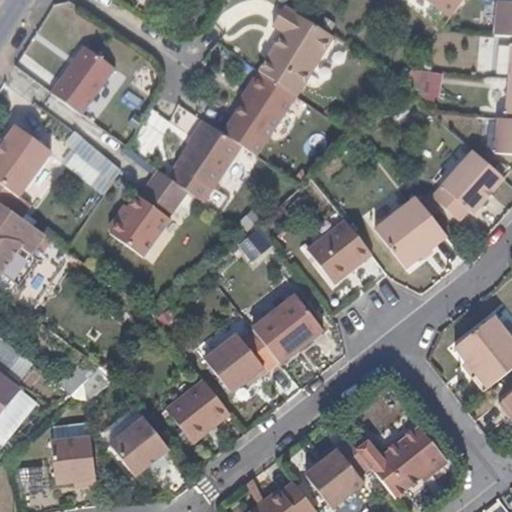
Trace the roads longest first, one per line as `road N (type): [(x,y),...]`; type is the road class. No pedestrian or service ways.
road 1 (unclassified): [(398,342),(214,487),(164,511)]
road 2 (residential): [(398,342),(511,494),(488,511)]
road 3 (unclassified): [(511,242),(485,274),(398,342)]
